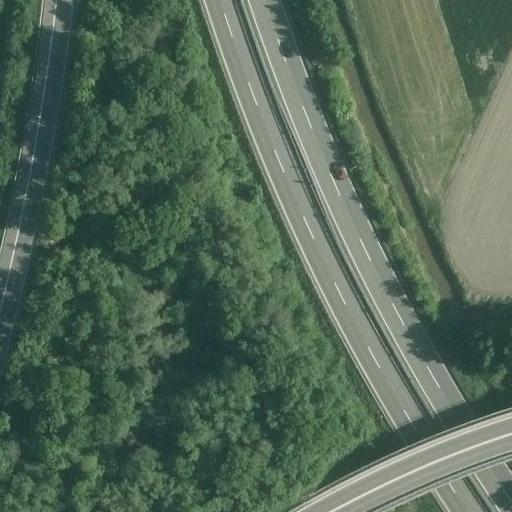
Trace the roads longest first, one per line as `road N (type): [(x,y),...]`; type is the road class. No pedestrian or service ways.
road 1 (motorway): [(221,0),(308,232),(472,511)]
road 2 (motorway): [(511,503),(448,408),(354,221),(266,0)]
road 3 (motorway): [(66,0),(45,144),(0,336)]
road 4 (motorway): [(341,511),(511,438)]
